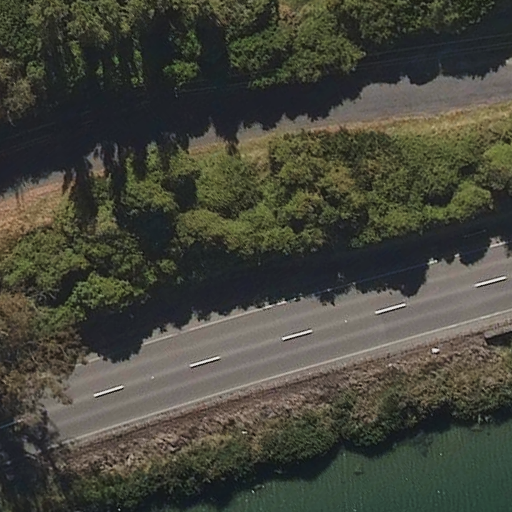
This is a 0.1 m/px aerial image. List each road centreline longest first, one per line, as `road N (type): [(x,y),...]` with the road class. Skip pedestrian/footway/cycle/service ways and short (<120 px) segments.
road 1 (trunk): [(511,282),(0,442)]
road 2 (residential): [(0,176),(146,134),(511,75)]
